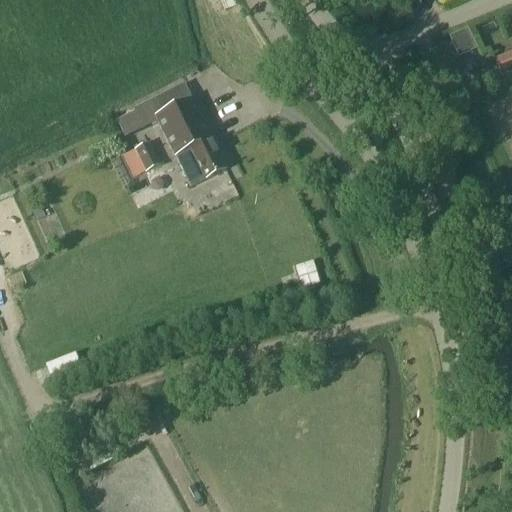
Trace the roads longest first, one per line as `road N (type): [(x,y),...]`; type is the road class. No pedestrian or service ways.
road 1 (unclassified): [(258,0),(388,194),(434,293)]
road 2 (unclassified): [(434,293),(436,231),(423,185),(391,105),(357,61)]
road 3 (unclassified): [(450,511),(451,401),(434,293)]
road 4 (unclassified): [(357,61),(493,0)]
